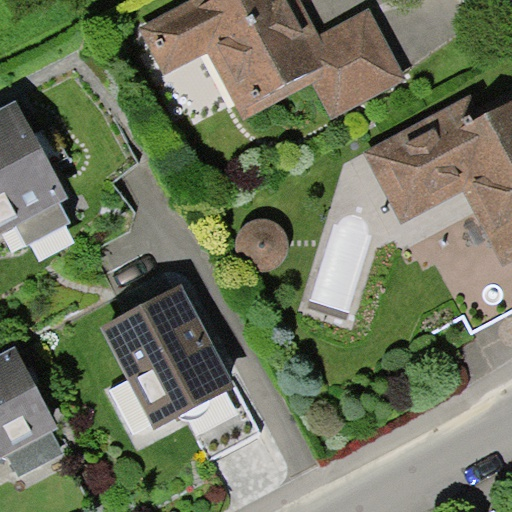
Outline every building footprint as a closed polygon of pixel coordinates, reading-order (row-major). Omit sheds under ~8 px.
[(298,0),(209,0),(143,34),(166,79),(207,58),(239,119),(316,79),(336,118),(407,82),(371,12),(319,39),(298,0)] [(511,69),(358,154),(401,231),(475,191),(511,258),(511,69)] [(0,230),(20,220),(35,249),(77,226),(70,212),(82,205),(63,169),(79,161),(60,126),(48,132),(29,98),(0,113),(0,230)] [(295,254),(296,245),(294,236),(289,229),(282,223),(274,220),(265,220),(256,223),(249,228),(244,236),(241,245),(242,254),(246,262),(252,269),(260,273),(269,275),(278,273),(285,269),(292,262),(295,254)] [(184,294),(110,335),(134,378),(113,389),(143,442),(237,389),(184,294)] [(31,352),(0,368),(0,462),(12,456),(28,484),(83,450),(31,352)]
